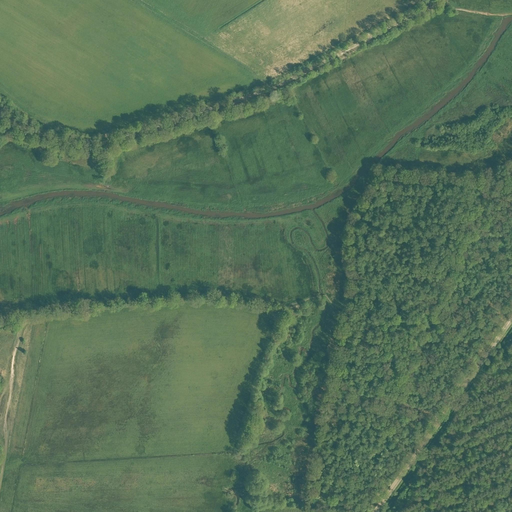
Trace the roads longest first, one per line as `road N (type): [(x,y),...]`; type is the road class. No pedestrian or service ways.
road 1 (track): [(36,131),(95,141),(140,131),(264,91),(432,5)]
road 2 (track): [(6,419),(17,335),(32,317),(212,299),(277,309),(324,295)]
road 3 (track): [(441,417),(340,386),(351,308)]
road 4 (track): [(441,417),(511,316)]
